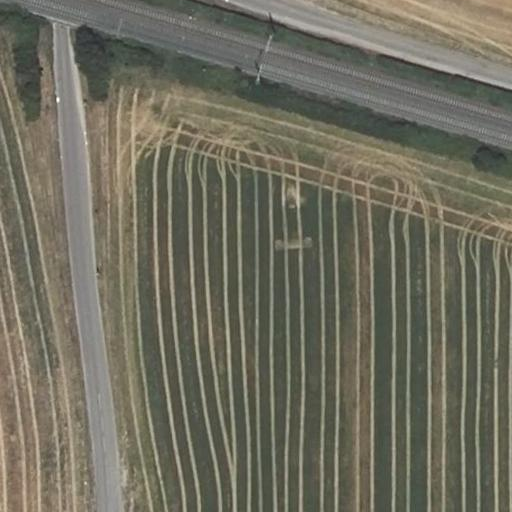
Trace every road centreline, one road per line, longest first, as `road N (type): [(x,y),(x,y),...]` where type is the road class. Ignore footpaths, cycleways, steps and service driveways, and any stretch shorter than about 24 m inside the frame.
road 1 (unclassified): [(104,511),(57,0)]
road 2 (unclassified): [(511,78),(253,0)]
